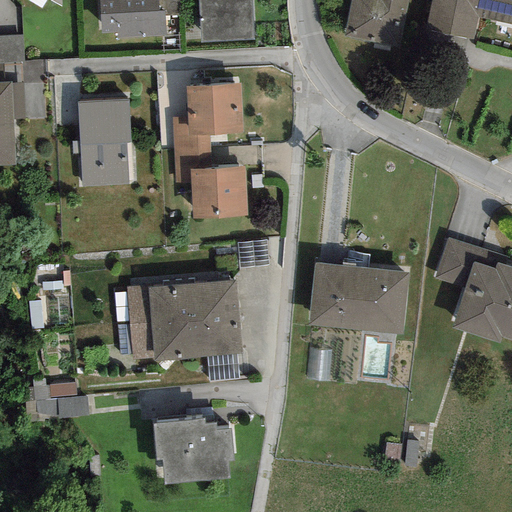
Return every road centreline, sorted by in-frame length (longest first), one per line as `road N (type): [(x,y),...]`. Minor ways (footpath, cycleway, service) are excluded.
road 1 (residential): [(250,511),(263,470),(320,78)]
road 2 (residential): [(73,63),(309,54)]
road 3 (residential): [(320,78),(354,108),(511,189)]
